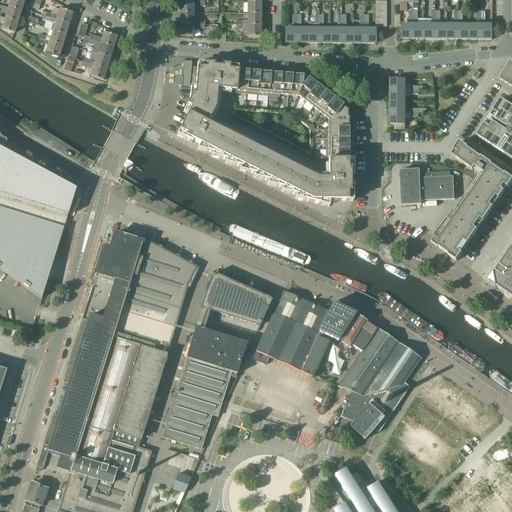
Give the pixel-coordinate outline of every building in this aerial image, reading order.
[(21,0),(10,0),(8,8),(21,12),(24,1),(21,0)] [(33,8),(39,11),(41,3),(35,1),(33,8)] [(180,2),(180,14),(193,14),(193,6),(198,6),(198,2),(193,2),(180,2)] [(248,3),(247,14),(261,14),(261,3),(248,3)] [(6,15),(5,19),(18,23),(21,12),(8,8),(6,15)] [(45,17),(45,18),(52,20),(56,21),(69,25),(73,13),(60,9),(60,10),(54,8),(52,14),(47,13),(46,13),(45,17)] [(402,25),(402,39),(413,39),(414,11),(410,11),(410,19),(408,19),(408,25),(404,25),(402,25)] [(414,11),(413,39),(425,40),(425,25),(420,25),(420,19),(418,19),(418,11),(414,11)] [(436,20),(436,40),(447,40),(447,25),(440,25),(440,11),(436,11),(436,20)] [(481,20),(481,40),(492,40),(492,27),(492,25),(490,25),(485,25),(485,12),(481,12),(481,20)] [(180,14),(180,25),(193,25),(193,14),(180,14)] [(236,21),(236,25),(261,26),(261,14),(247,14),(247,22),(236,21)] [(297,29),(297,44),(308,44),(308,29),(301,29),(301,15),(297,15),(297,24),(297,29)] [(341,29),(341,44),(353,44),(353,29),(346,29),(346,16),(342,16),(342,24),(341,29)] [(353,29),(353,44),(364,44),(364,29),(364,24),(364,16),(360,16),(360,29),(353,29)] [(44,21),(53,24),(50,31),(53,31),(53,32),(65,36),(69,25),(56,21),(52,20),(45,18),(44,21)] [(4,23),(2,30),(14,34),(18,23),(5,19),(4,23)] [(425,25),(425,40),(436,40),(436,20),(432,20),(432,25),(425,25)] [(470,25),(469,40),(481,40),(481,20),(477,20),(477,25),(470,25)] [(84,38),(87,27),(88,26),(82,24),(78,36),(84,38)] [(364,29),(364,44),(375,44),(375,30),(375,29),(373,29),(368,29),(368,24),(364,24),(364,29)] [(180,25),(179,37),(193,37),(193,35),(193,29),(198,29),(198,25),(193,25),(180,25)] [(236,25),(236,29),(243,29),(243,34),(243,36),(247,36),(247,37),(261,37),(261,26),(236,25)] [(447,25),(447,40),(458,40),(458,25),(447,25)] [(458,25),(458,40),(469,40),(470,25),(458,25)] [(285,29),(285,44),(297,44),(297,29),(287,29),(285,29)] [(308,29),(308,44),(319,44),(319,29),(315,29),(308,29)] [(319,29),(319,44),(330,44),(330,29),(319,29)] [(330,29),(330,44),(341,44),(341,29),(337,29),(330,29)] [(50,42),(62,46),(65,36),(53,32),(50,42)] [(91,36),(89,41),(114,48),(117,37),(104,33),(102,39),(91,36)] [(38,39),(37,43),(48,46),(46,53),(59,57),(62,46),(50,42),(45,41),(38,39)] [(89,41),(88,44),(94,46),(92,53),(97,55),(110,59),(114,48),(89,41)] [(91,61),(90,65),(107,70),(110,59),(97,55),(95,62),(91,61)] [(67,64),(66,63),(64,70),(71,72),(75,61),(69,59),(67,64)] [(510,60),(499,79),(511,87),(511,61),(511,60),(510,60)] [(181,85),(181,89),(182,86),(191,87),(196,87),(197,74),(189,73),(189,67),(191,67),(191,63),(184,62),(184,61),(183,61),(182,78),(176,77),(176,85),(181,85)] [(341,161),(326,161),(328,161),(328,179),(318,179),(208,124),(216,108),(218,90),(235,92),(236,88),(237,72),(230,71),(230,66),(222,65),(222,68),(214,67),(214,65),(197,63),(197,68),(197,74),(196,87),(191,87),(190,100),(183,112),(188,115),(177,136),(192,143),(193,141),(200,145),(199,147),(207,151),(207,152),(206,152),(213,154),(221,158),(221,159),(220,159),(227,161),(235,165),(234,166),(241,168),(249,172),(248,173),(255,175),(263,179),(262,180),(269,182),(277,186),(276,187),(283,189),(291,193),(290,194),(296,196),(305,200),(304,201),(329,207),(329,202),(353,202),(353,185),(351,185),(351,177),(353,177),(353,169),(353,161),(341,161)] [(90,65),(89,68),(93,70),(90,77),(103,81),(107,70),(90,65)] [(235,92),(235,94),(246,95),(247,88),(248,72),(242,72),(238,72),(237,71),(237,72),(236,88),(235,92)] [(481,74),(476,71),(472,76),(477,80),(481,74)] [(247,88),(246,95),(257,96),(258,89),(259,73),(253,73),(249,72),(248,72),(247,88)] [(258,89),(257,96),(268,97),(269,90),(270,74),(264,74),(260,73),(259,73),(258,89)] [(269,90),(268,97),(279,98),(279,91),(281,75),(277,75),(275,75),(271,74),(270,74),(269,90)] [(279,91),(279,98),(280,98),(280,95),(290,96),(290,92),(291,76),(285,76),(281,75),(279,91)] [(290,92),(290,96),(298,97),(301,89),(306,77),(296,76),(292,76),(291,76),(290,92)] [(301,89),(298,97),(305,102),(307,98),(317,86),(316,86),(313,83),(306,77),(301,89)] [(391,79),(391,91),(405,91),(411,91),(419,91),(419,86),(411,86),(411,85),(405,85),(405,82),(405,80),(391,79)] [(307,98),(305,102),(313,108),(316,105),(325,92),(322,90),(317,86),(307,98)] [(391,91),(391,102),(405,102),(405,91),(391,91)] [(316,105),(313,108),(322,115),(324,112),(334,99),(331,97),(331,96),(325,92),(316,105)] [(324,112),(322,115),(328,120),(333,118),(348,111),(342,107),(343,106),(339,103),(334,99),(324,112)] [(511,106),(501,99),(493,112),(499,115),(495,121),(503,126),(504,127),(503,129),(494,123),(490,128),(485,125),(477,137),(511,159),(511,106)] [(391,102),(391,113),(419,113),(419,109),(410,109),(405,109),(405,102),(391,102)] [(328,120),(328,129),(333,129),(349,129),(349,121),(349,117),(348,117),(348,111),(333,118),(328,120)] [(133,144),(135,145),(136,145),(148,127),(144,125),(135,120),(125,115),(123,113),(113,133),(114,133),(115,134),(125,139),(133,144)] [(391,113),(391,125),(405,125),(405,123),(405,119),(411,119),(411,118),(419,118),(419,113),(391,113)] [(326,139),(326,140),(333,140),(349,140),(349,133),(349,129),(333,129),(328,129),(328,139),(326,139)] [(7,142),(0,136),(0,269),(42,299),(42,298),(70,205),(68,204),(76,190),(8,153),(5,152),(1,150),(7,142)] [(326,140),(326,150),(332,151),(348,151),(349,144),(349,140),(333,140),(326,140)] [(511,178),(460,142),(454,150),(454,151),(455,151),(451,156),(473,171),(475,168),(484,174),(439,240),(436,238),(432,244),(437,248),(438,247),(449,255),(448,256),(457,262),(462,253),(507,188),(508,188),(511,182),(511,178)] [(106,150),(105,150),(104,149),(95,165),(91,163),(88,169),(96,174),(104,178),(112,182),(120,186),(124,180),(118,177),(123,167),(126,161),(125,160),(116,156),(106,150)] [(326,150),(326,161),(341,161),(353,161),(353,160),(348,160),(348,155),(348,151),(332,151),(326,150)] [(126,170),(127,170),(128,171),(129,171),(130,170),(131,170),(132,169),(132,168),(132,167),(132,166),(132,165),(132,164),(131,164),(130,163),(126,161),(123,167),(126,169),(126,170)] [(422,202),(455,200),(454,180),(453,177),(451,177),(450,172),(420,174),(420,170),(400,171),(401,180),(403,206),(423,205),(422,202)] [(222,212),(215,226),(220,228),(220,232),(244,243),(275,256),(281,242),(250,229),(234,222),(233,218),(222,212)] [(132,511),(151,453),(138,448),(181,308),(189,284),(190,281),(188,280),(190,274),(193,275),(195,273),(198,268),(194,266),(194,267),(147,241),(143,240),(142,242),(115,234),(110,249),(105,247),(96,277),(115,283),(114,287),(103,320),(90,316),(50,446),(43,444),(36,471),(37,471),(38,470),(41,471),(41,469),(43,469),(48,453),(61,457),(58,468),(71,472),(58,511),(132,511)] [(336,282),(342,268),(300,250),(281,242),(275,256),(336,282)] [(487,282),(496,288),(496,287),(502,291),(511,298),(511,297),(511,247),(509,252),(494,273),(493,273),(487,282)] [(392,310),(401,298),(386,288),(369,279),(342,268),(336,282),(362,292),(378,301),(392,310)] [(196,328),(162,438),(201,450),(211,416),(217,417),(231,373),(236,375),(246,344),(206,332),(205,331),(210,317),(211,311),(212,312),(259,326),(260,327),(272,301),(269,300),(227,281),(226,281),(212,275),(211,277),(213,278),(207,292),(207,293),(206,296),(205,300),(204,302),(202,308),(207,310),(205,315),(200,330),(196,328)] [(278,304),(252,360),(266,366),(269,358),(312,378),(328,343),(321,339),(323,335),(319,333),(328,312),(309,304),(308,301),(304,299),(302,301),(283,293),(280,301),(278,304)] [(392,310),(428,336),(436,323),(401,298),(392,310)] [(328,312),(319,333),(323,335),(338,341),(339,340),(342,342),(342,343),(350,348),(352,346),(361,352),(377,329),(366,322),(367,321),(359,316),(358,316),(355,315),(355,314),(332,304),(332,305),(329,310),(328,312)] [(436,323),(428,336),(436,342),(446,348),(455,336),(445,329),(436,323)] [(361,352),(337,387),(350,392),(362,397),(399,344),(377,329),(361,352)] [(446,348),(500,386),(509,374),(455,336),(446,348)] [(340,418),(349,421),(351,422),(353,423),(349,427),(365,440),(373,431),(379,433),(410,387),(404,383),(412,371),(420,360),(421,359),(399,344),(362,397),(350,392),(340,418)] [(511,376),(509,374),(500,386),(506,391),(511,394),(511,376)] [(371,511),(345,469),(334,476),(355,508),(348,511),(344,504),(333,511),(395,511),(377,483),(366,490),(380,511),(371,511)] [(22,511),(37,511),(40,506),(42,501),(43,501),(46,490),(40,488),(41,487),(32,484),(22,511)]
